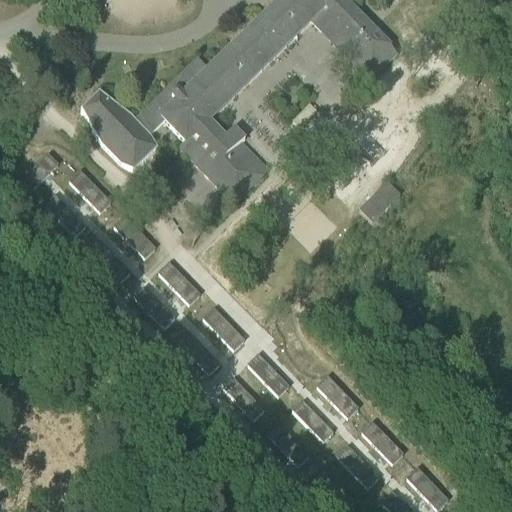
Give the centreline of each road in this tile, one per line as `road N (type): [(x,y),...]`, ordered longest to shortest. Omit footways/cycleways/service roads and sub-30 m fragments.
road 1 (residential): [(219,511),(0,279)]
road 2 (unknown): [(0,61),(124,187)]
